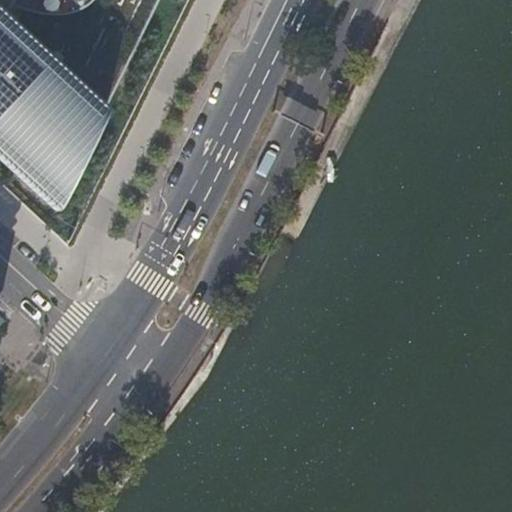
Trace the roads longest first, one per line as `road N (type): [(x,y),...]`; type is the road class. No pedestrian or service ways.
road 1 (primary): [(152,385),(201,311),(361,0)]
road 2 (primary): [(298,0),(103,354)]
road 3 (primary): [(103,354),(62,417),(0,486)]
road 4 (primary): [(51,511),(152,385)]
road 5 (residential): [(0,257),(103,354)]
